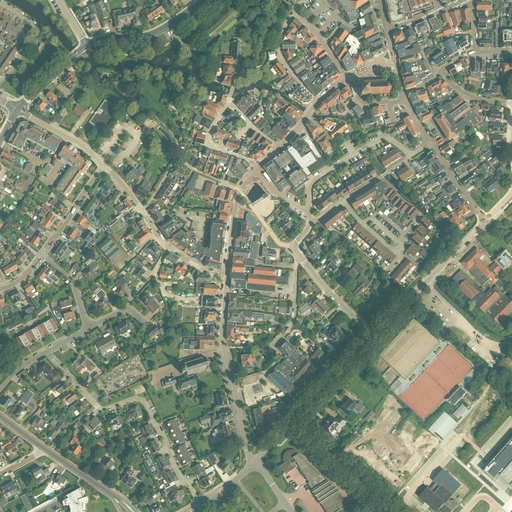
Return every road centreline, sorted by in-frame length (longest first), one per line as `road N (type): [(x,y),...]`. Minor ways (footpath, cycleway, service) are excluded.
road 1 (residential): [(201,507),(144,403),(100,409),(48,352)]
road 2 (residential): [(309,209),(313,182),(383,137),(412,157)]
road 3 (residential): [(391,511),(294,424)]
road 4 (secondary): [(86,46),(157,31),(203,0)]
